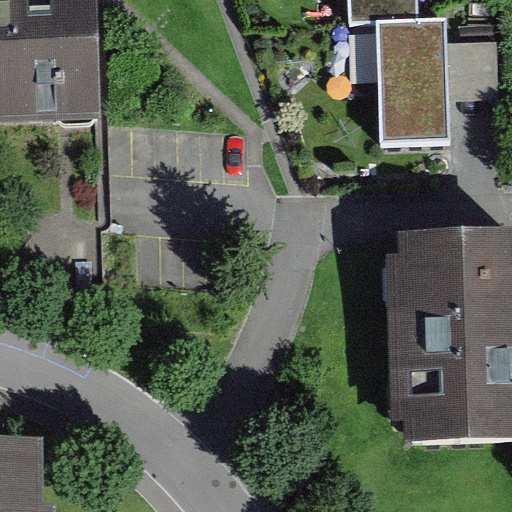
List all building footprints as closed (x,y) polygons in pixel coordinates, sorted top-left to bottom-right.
[(99,0),(36,0),(0,1),(0,147),(104,145),(99,0)] [(421,0),(355,0),(356,41),(378,40),(423,39),(421,0)] [(455,39),(423,39),(378,40),(381,164),(457,162),(455,39)] [(511,246),(398,248),(401,446),(511,443),(511,246)] [(38,511),(38,460),(0,460),(0,511),(38,511)]
